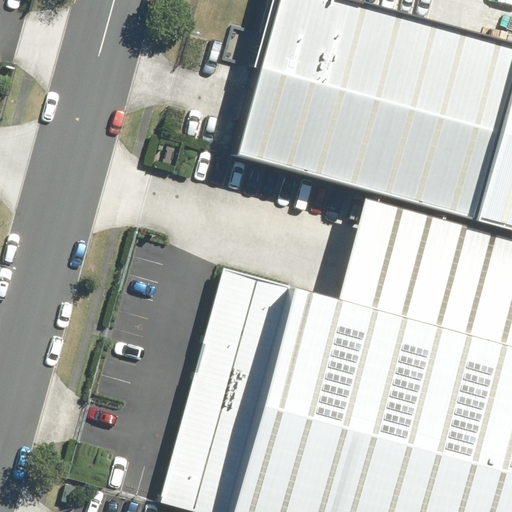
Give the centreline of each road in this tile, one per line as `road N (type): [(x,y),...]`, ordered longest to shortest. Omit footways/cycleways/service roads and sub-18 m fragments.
road 1 (unclassified): [(0,382),(99,0)]
road 2 (unknown): [(53,177),(330,263)]
